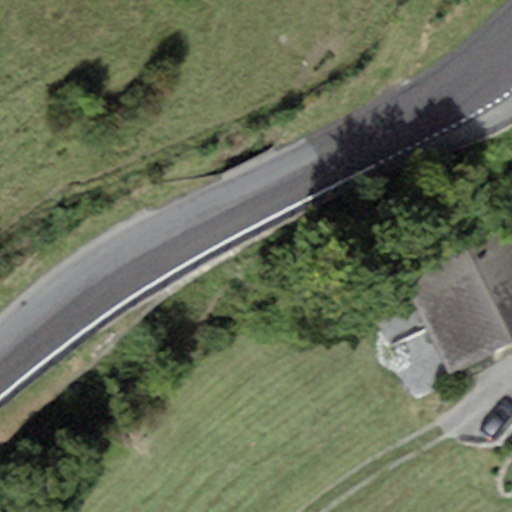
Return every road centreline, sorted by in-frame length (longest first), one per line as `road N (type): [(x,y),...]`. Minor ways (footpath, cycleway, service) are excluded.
road 1 (tertiary): [(0,358),(131,261),(400,121),(511,41)]
road 2 (track): [(316,511),(491,391)]
